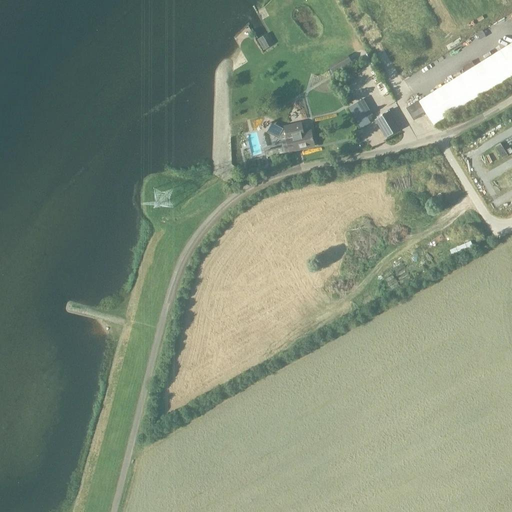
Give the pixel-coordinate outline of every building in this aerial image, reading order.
[(275,44),(268,33),(257,40),(263,50),(275,44)] [(466,73),(419,102),(407,110),(414,121),(426,113),(433,125),(511,75),(511,43),(475,67),(471,61),(463,67),(466,73)] [(348,55),(328,67),(333,75),(352,64),(348,55)] [(363,99),(348,108),(357,123),(367,117),(372,114),(363,99)] [(400,129),(390,111),(375,120),(386,138),(400,129)] [(311,131),(303,133),(301,122),(284,126),(284,130),(271,123),(267,132),(280,139),(286,138),(289,152),(314,146),(311,131)]
